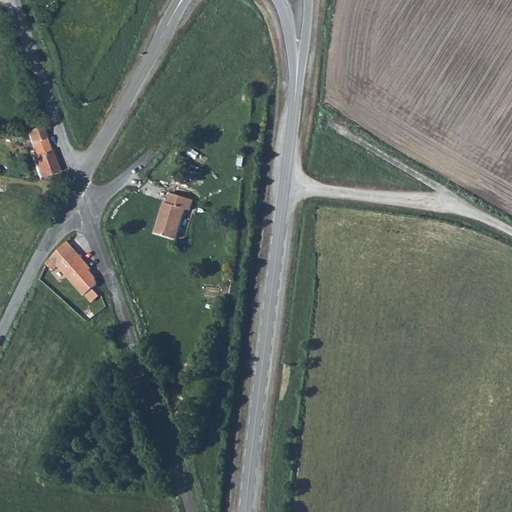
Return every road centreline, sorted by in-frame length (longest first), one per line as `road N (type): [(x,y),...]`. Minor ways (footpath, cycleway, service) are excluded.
road 1 (unclassified): [(78,188),(192,511)]
road 2 (secondary): [(248,511),(285,186)]
road 3 (unclassified): [(13,0),(78,188)]
road 4 (unclassified): [(285,186),(478,212)]
road 5 (unclassified): [(169,20),(78,188)]
road 6 (unclassified): [(78,188),(0,340)]
road 7 (unclassified): [(478,212),(332,126)]
